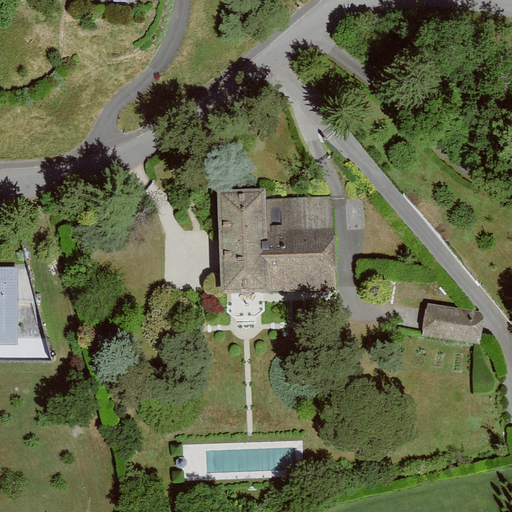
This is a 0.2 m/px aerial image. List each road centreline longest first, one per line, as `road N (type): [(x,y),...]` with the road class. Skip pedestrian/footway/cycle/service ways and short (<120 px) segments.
road 1 (unclassified): [(374,0),(346,7),(309,35),(226,113),(136,160),(0,181)]
road 2 (track): [(511,168),(420,117),(309,35)]
road 3 (unknown): [(37,180),(46,64),(142,0)]
